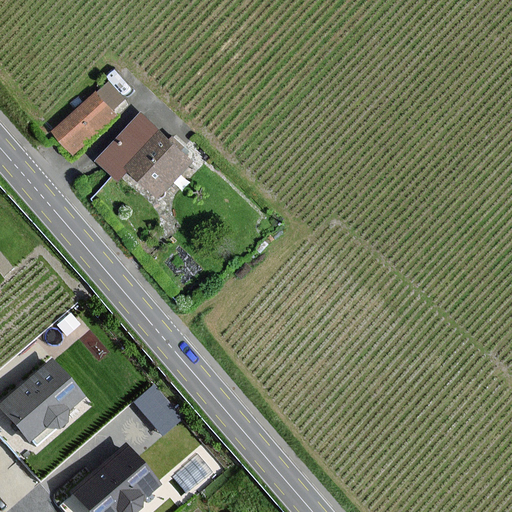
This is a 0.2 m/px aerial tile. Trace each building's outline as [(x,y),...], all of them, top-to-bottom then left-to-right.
[(95,95),(55,131),(72,151),(113,115),(95,95)] [(160,194),(190,160),(157,131),(139,115),(98,161),(116,177),(127,165),(160,194)] [(81,395),(52,362),(1,408),(30,441),(81,395)] [(156,379),(133,398),(161,432),(184,413),(156,379)] [(124,511),(159,482),(130,449),(79,494),(94,511),(124,511)]
